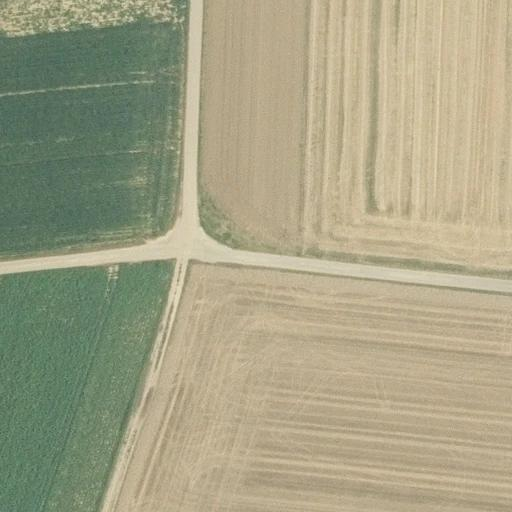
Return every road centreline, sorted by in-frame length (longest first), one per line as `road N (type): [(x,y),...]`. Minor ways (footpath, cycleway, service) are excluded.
road 1 (track): [(511,288),(183,253)]
road 2 (track): [(102,511),(183,253)]
road 3 (track): [(194,0),(183,253)]
road 4 (track): [(183,253),(0,272)]
